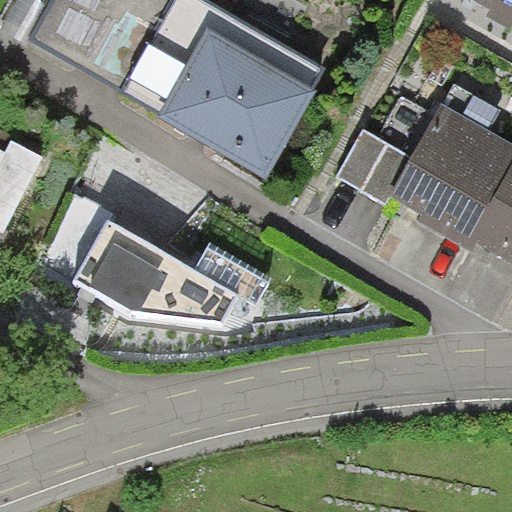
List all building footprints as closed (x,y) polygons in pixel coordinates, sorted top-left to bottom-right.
[(255,183),(314,79),(174,0),(41,0),(14,48),(255,183)] [(511,0),(465,0),(511,26),(511,0)] [(511,152),(442,112),(395,194),(471,238),(511,165),(511,152)] [(0,239),(38,164),(0,144),(0,239)] [(511,165),(471,238),(511,260),(511,165)] [(195,275),(108,227),(77,286),(134,318),(226,327),(237,299),(256,310),(270,286),(208,251),(195,275)]
